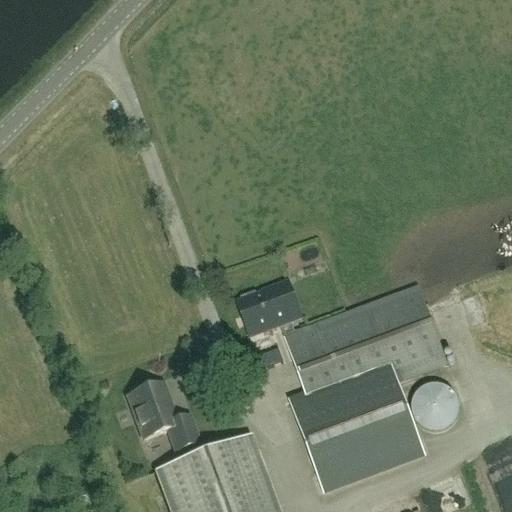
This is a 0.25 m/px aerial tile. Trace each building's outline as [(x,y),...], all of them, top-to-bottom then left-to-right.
[(283,339),(305,397),(288,403),(325,500),(426,462),(398,385),(447,366),(418,288),(296,334),(292,322),(301,319),(288,283),(271,289),(271,291),(257,296),(256,294),(240,300),(241,302),(237,304),(249,338),(280,327),(285,338),(283,339)] [(445,388),(438,386),(434,386),(426,388),(420,392),(417,395),(413,402),(411,409),(412,417),(413,421),(417,427),(423,432),(430,435),(434,436),(438,436),(445,434),(452,430),(457,424),(459,420),(460,413),(460,405),(459,401),(454,395),(452,392),(445,388)] [(162,387),(128,399),(144,442),(168,433),(176,454),(198,446),(188,419),(176,424),(162,387)] [(155,474),(169,511),(275,511),(249,440),(155,474)] [(458,485),(438,491),(443,507),(463,502),(458,485)]
